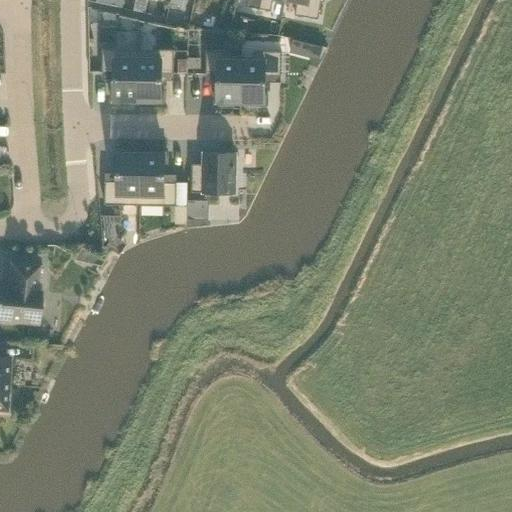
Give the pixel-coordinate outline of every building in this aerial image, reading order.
[(124,0),(113,0),(112,6),(123,8),(124,0)] [(247,0),(247,4),(272,8),(273,0),(247,0)] [(288,0),(296,1),(295,13),(320,18),(323,0),(288,0)] [(103,49),(102,73),(114,73),(114,92),(111,92),(111,103),(133,103),(133,100),(138,101),(138,50),(103,49)] [(138,50),(138,101),(143,101),(143,103),(164,104),(164,93),(162,93),(162,74),(174,74),(174,50),(138,50)] [(207,51),(206,74),(218,75),(218,93),(215,93),(215,104),(236,105),(236,102),(241,102),(242,57),(230,57),(230,51),(207,51)] [(242,57),(241,102),(246,102),(246,105),(268,105),(268,94),(265,94),(266,75),(282,75),(282,52),(254,51),(254,57),(242,57)] [(105,181),(105,205),(141,206),(142,155),(137,155),(137,152),(115,152),(115,163),(117,163),(117,182),(105,181)] [(142,155),(141,206),(176,206),(177,182),(165,182),(165,164),(168,164),(168,152),(147,152),(147,155),(142,155)] [(193,165),(192,193),(204,193),(235,194),(236,154),(204,153),(204,165),(193,165)] [(11,263),(9,283),(11,283),(10,289),(0,288),(0,320),(38,324),(41,292),(37,292),(39,266),(11,263)] [(10,358),(0,357),(0,410),(7,411),(10,358)]
